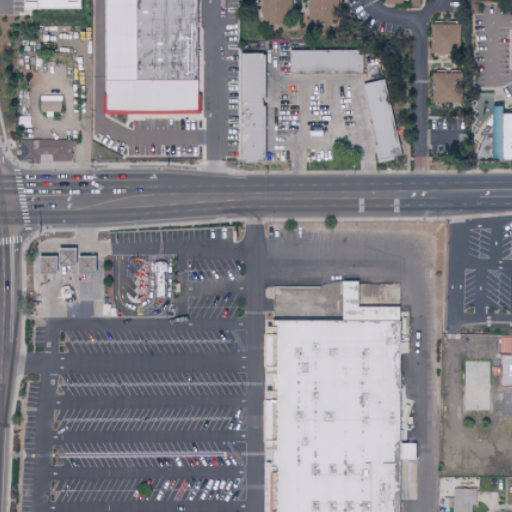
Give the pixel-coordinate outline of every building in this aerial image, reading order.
[(14,0),(15,0),(30,0),(30,8),(82,8),(81,0),(14,0)] [(191,0),(102,0),(102,114),(191,114),(191,0)] [(289,0),(257,0),(257,22),(289,23),(289,0)] [(336,0),(306,0),(306,21),(336,22),(336,0)] [(458,54),(458,24),(428,24),(427,53),(458,54)] [(287,73),(363,74),(364,51),(288,50),(287,73)] [(237,54),(236,161),(261,161),(261,107),(260,107),(260,54),(237,54)] [(430,73),(429,102),(459,102),(460,74),(430,73)] [(364,84),(376,162),(400,158),(387,80),(364,84)] [(41,112),(64,113),(64,102),(42,101),(41,112)] [(511,113),(498,113),(497,159),(511,158),(511,113)] [(40,163),(40,155),(51,155),(50,162),(71,162),(71,141),(21,140),(20,162),(40,163)] [(59,249),(59,267),(77,267),(76,249),(59,249)] [(78,256),(78,274),(96,274),(96,256),(78,256)] [(39,257),(39,275),(57,275),(57,257),(39,257)] [(155,261),(167,261),(167,274),(165,274),(165,281),(166,281),(166,285),(165,285),(165,298),(155,298),(155,261)] [(344,281),(360,281),(360,307),(402,307),(402,322),(343,322),(344,281)] [(61,288),(70,286),(72,297),(63,299),(61,288)] [(271,320),(343,322),(402,322),(401,444),(417,443),(416,459),(400,459),(400,511),(265,511),(265,456),(265,403),(273,403),(271,320)] [(511,328),(511,388),(499,388),(500,351),(510,351),(511,328)] [(454,497),(455,487),(470,488),(470,487),(477,487),(477,502),(473,502),(472,511),(454,511),(454,506),(445,506),(445,496),(454,497)]
